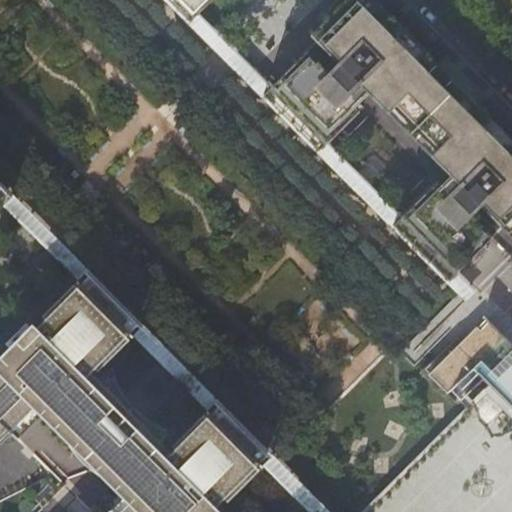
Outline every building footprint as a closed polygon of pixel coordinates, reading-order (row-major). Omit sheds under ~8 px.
[(185,0),(197,12),(208,0),(185,0)] [(445,190),(438,184),(404,218),(423,236),(459,273),(494,238),(473,216),(481,208),(511,236),(511,234),(511,139),(373,0),(338,0),(327,12),(331,17),(312,36),(340,65),(337,68),(330,75),(308,53),(274,87),(295,108),(328,142),(363,108),(357,102),(367,92),(455,180),(445,190)] [(0,208),(11,198),(0,187),(0,208)] [(209,412),(173,447),(100,372),(134,337),(78,281),(74,285),(45,314),(53,321),(67,337),(56,348),(53,349),(40,334),(32,327),(16,343),(0,358),(0,420),(17,438),(48,407),(63,422),(69,427),(65,432),(67,438),(80,459),(93,471),(105,480),(131,489),(108,511),(218,511),(219,511),(212,504),(196,488),(188,480),(197,472),(206,480),(221,494),(229,502),(261,470),(261,467),(263,467),(238,442),(209,412)] [(511,336),(490,315),(488,317),(511,340),(511,336)] [(511,340),(488,317),(464,340),(460,335),(422,373),(444,396),(449,394),(456,402),(458,402),(487,373),(494,379),(490,383),(511,404),(511,340)] [(67,337),(53,321),(40,334),(53,349),(56,348),(67,337)] [(0,445),(2,443),(12,443),(17,438),(0,420),(0,445)] [(212,504),(221,494),(206,480),(196,488),(212,504)]
